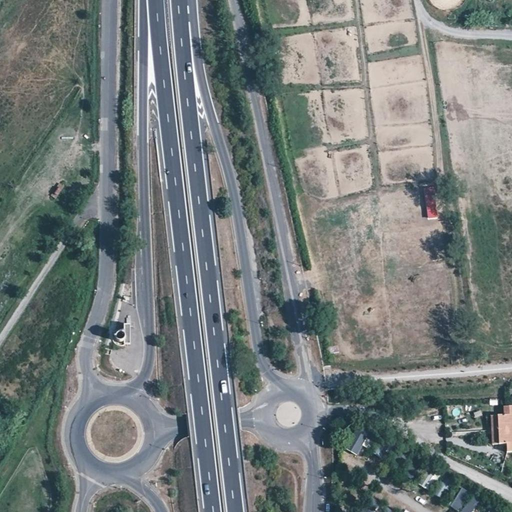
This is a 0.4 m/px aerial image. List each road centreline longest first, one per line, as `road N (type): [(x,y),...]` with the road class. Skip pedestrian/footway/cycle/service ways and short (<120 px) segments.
road 1 (primary): [(157,0),(211,511)]
road 2 (primary): [(235,511),(181,31)]
road 3 (primary): [(157,0),(143,34),(151,351),(129,400)]
road 4 (residential): [(307,390),(235,0)]
road 5 (primary): [(283,385),(265,368),(225,153),(181,31)]
road 6 (unclassified): [(109,0),(103,293),(84,362)]
road 7 (residential): [(318,409),(362,409),(511,492)]
